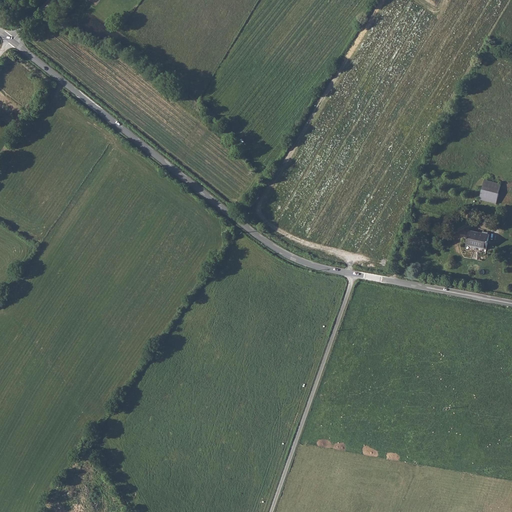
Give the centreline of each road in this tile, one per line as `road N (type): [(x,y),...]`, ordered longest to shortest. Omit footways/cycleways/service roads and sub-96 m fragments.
road 1 (tertiary): [(511,303),(292,257),(12,41)]
road 2 (track): [(270,511),(353,274)]
